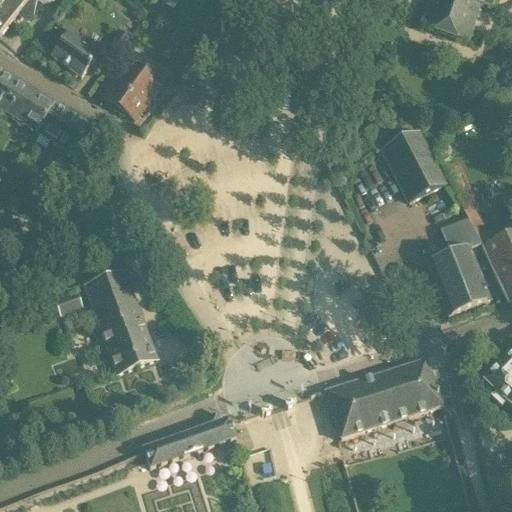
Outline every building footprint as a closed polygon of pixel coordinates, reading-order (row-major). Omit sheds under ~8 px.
[(0,0),(0,36),(20,12),(23,13),(25,15),(28,17),(31,18),(34,19),(34,18),(33,17),(32,17),(35,2),(36,3),(41,5),(46,5),(52,4),(56,2),(59,0),(0,0)] [(491,10),(494,0),(430,0),(421,28),(467,45),(480,6),(491,10)] [(138,9),(132,17),(140,23),(146,15),(138,9)] [(183,50),(189,42),(176,33),(170,42),(183,50)] [(110,66),(127,41),(118,34),(100,59),(110,66)] [(80,80),(97,57),(67,35),(50,58),(80,80)] [(166,77),(136,54),(130,63),(128,62),(101,100),(134,124),(161,87),(160,85),(166,77)] [(182,87),(201,64),(191,56),(173,80),(182,87)] [(1,72),(0,73),(0,116),(1,114),(0,112),(7,102),(19,110),(31,90),(1,72)] [(36,134),(53,104),(31,90),(19,110),(7,102),(0,112),(3,115),(36,134)] [(69,155),(75,145),(87,125),(53,104),(36,134),(53,145),(69,154),(69,155)] [(408,208),(447,188),(419,132),(379,153),(408,208)] [(478,219),(472,208),(476,205),(470,194),(456,201),(462,213),(468,223),(467,223),(481,249),(508,305),(511,302),(511,236),(491,246),(478,219)] [(448,321),(489,304),(469,253),(481,249),(467,223),(439,233),(449,259),(427,268),(448,321)] [(68,244),(75,263),(113,249),(106,230),(68,244)] [(117,379),(157,363),(125,277),(85,293),(117,379)] [(59,320),(83,311),(76,293),(54,301),(59,320)] [(511,354),(511,355),(482,384),(493,395),(489,401),(500,412),(505,407),(511,413),(511,354)] [(323,395),(339,443),(443,411),(423,364),(323,395)] [(227,421),(221,418),(214,420),(211,427),(142,451),(144,457),(150,473),(236,443),(229,425),(228,421),(227,421)] [(511,470),(485,481),(496,507),(511,500),(511,470)]
